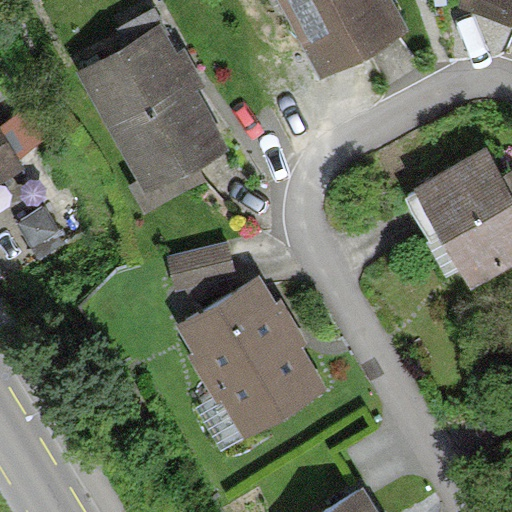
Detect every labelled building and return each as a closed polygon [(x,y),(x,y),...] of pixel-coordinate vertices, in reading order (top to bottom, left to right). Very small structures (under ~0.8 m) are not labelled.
[(285,0),(321,60),(397,15),(388,0),(285,0)] [(511,0),(466,0),(511,12),(511,0)] [(74,64),(140,183),(224,137),(158,18),(74,64)] [(0,171),(14,163),(0,139),(0,171)] [(405,190),(457,279),(511,246),(511,202),(479,146),(405,190)] [(52,231),(42,207),(11,220),(21,243),(52,231)] [(228,275),(222,242),(163,251),(169,285),(228,275)] [(257,269),(172,319),(236,429),(321,379),(257,269)] [(306,511),(378,511),(360,481),(306,511)]
